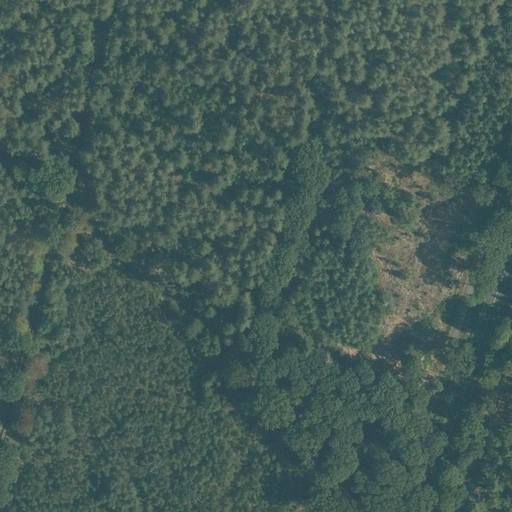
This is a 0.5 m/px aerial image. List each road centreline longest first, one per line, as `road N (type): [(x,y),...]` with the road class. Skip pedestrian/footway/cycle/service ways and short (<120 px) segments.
road 1 (track): [(326,511),(237,351),(156,290),(57,185),(61,165),(31,97),(0,64)]
road 2 (secondary): [(423,511),(511,247)]
road 3 (track): [(0,452),(63,191)]
